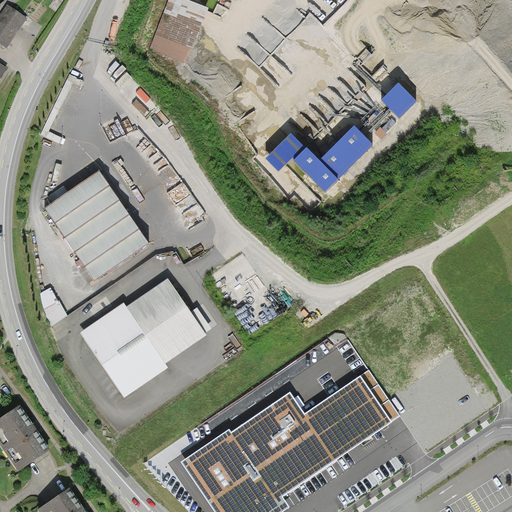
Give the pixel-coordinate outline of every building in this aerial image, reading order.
[(189,0),(168,0),(151,50),(191,63),(209,7),(189,0)] [(25,17),(6,5),(0,15),(0,44),(6,48),(25,17)] [(371,50),(355,37),(343,51),(359,65),(371,50)] [(398,86),(382,103),(399,119),(415,103),(398,86)] [(291,136),(266,160),(280,174),(294,161),(325,193),(373,147),(356,130),(319,165),(291,136)] [(129,215),(102,175),(47,211),(96,283),(150,247),(129,215)] [(55,201),(70,193),(66,186),(51,194),(55,201)] [(318,194),(304,198),(307,209),(321,205),(318,194)] [(206,336),(167,280),(127,307),(124,303),(80,333),(125,398),(169,369),(165,364),(206,336)] [(61,300),(45,309),(52,324),(69,316),(61,300)] [(195,313),(205,332),(211,329),(201,310),(195,313)] [(391,422),(360,377),(305,415),(291,395),(233,434),(230,430),(181,463),(214,511),(282,511),(291,507),(283,495),(391,422)] [(22,408),(0,421),(0,442),(18,471),(50,450),(34,427),(22,408)] [(70,490),(39,511),(85,511),(83,509),(70,490)]
